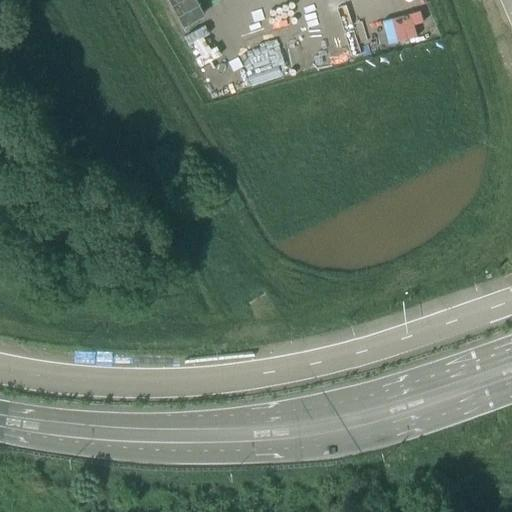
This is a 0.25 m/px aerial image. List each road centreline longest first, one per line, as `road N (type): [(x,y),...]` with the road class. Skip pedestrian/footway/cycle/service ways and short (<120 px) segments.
road 1 (motorway): [(511,301),(317,368),(223,382),(113,388),(0,371)]
road 2 (motorway): [(0,419),(151,437),(304,433),(511,369)]
